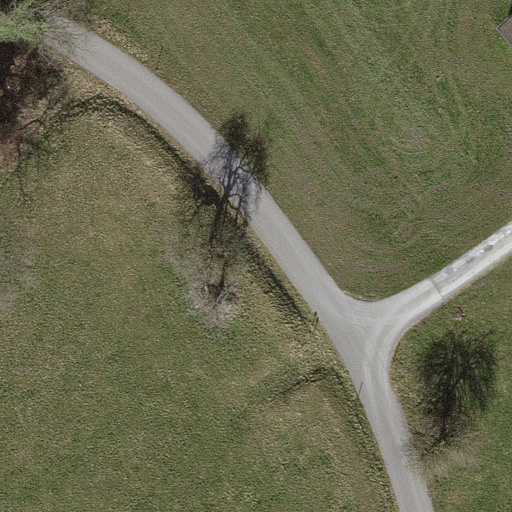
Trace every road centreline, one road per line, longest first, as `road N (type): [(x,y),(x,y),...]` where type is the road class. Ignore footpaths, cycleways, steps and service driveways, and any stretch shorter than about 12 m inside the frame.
road 1 (track): [(407,511),(352,353),(227,184),(58,29),(11,0)]
road 2 (track): [(511,245),(352,353)]
